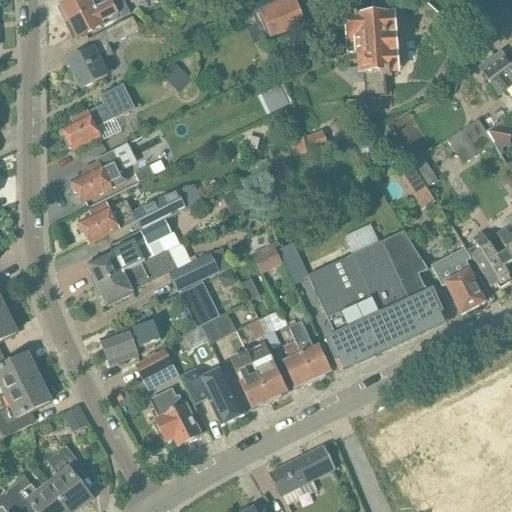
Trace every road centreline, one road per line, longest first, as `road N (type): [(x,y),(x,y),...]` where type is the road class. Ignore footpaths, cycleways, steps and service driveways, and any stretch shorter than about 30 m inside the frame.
road 1 (residential): [(150,508),(55,319),(37,245),(29,0)]
road 2 (residential): [(511,324),(150,508)]
